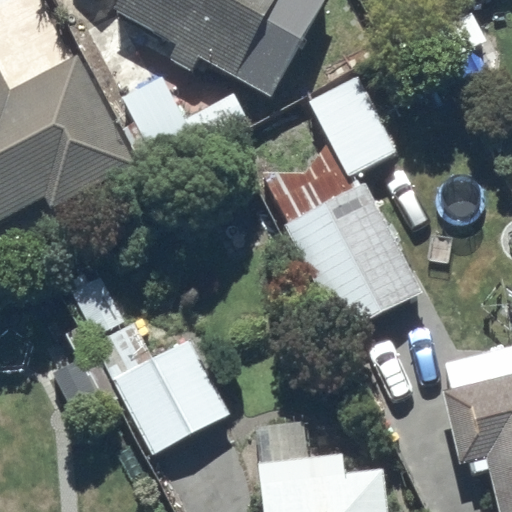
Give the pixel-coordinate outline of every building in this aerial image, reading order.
[(269,93),(319,0),(119,0),(114,10),(179,46),(172,58),(192,70),(200,55),(269,93)] [(0,215),(44,191),(51,205),(134,158),(77,55),(11,92),(0,72),(0,215)] [(162,76),(123,97),(153,151),(177,138),(188,159),(251,124),(233,92),(186,118),(162,76)] [(397,151),(357,76),(308,101),(327,136),(305,171),(262,172),(287,220),(283,223),(308,270),(320,264),(344,310),(339,313),(348,330),(422,290),(363,180),(360,181),(355,173),(397,151)] [(189,339),(114,376),(152,452),(225,415),(212,388),(205,391),(192,364),(200,360),(189,339)] [(473,472),(488,468),(499,511),(511,511),(511,346),(446,363),(452,387),(441,390),(459,461),(470,459),(473,472)] [(259,464),(264,511),(388,511),(383,468),(345,472),(343,452),(317,455),(313,417),(261,424),(266,463),(259,464)] [(153,511),(146,499),(122,511),(153,511)]
